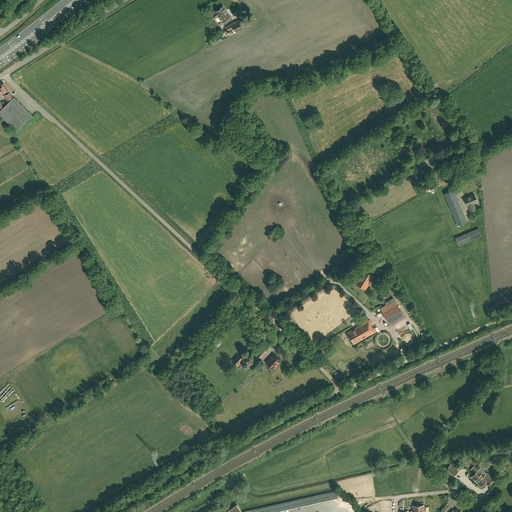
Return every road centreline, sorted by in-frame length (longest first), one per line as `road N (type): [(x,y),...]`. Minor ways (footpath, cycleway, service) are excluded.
road 1 (unclassified): [(3,74),(283,334)]
road 2 (unclassified): [(3,74),(125,0)]
road 3 (track): [(344,388),(235,446),(225,443)]
